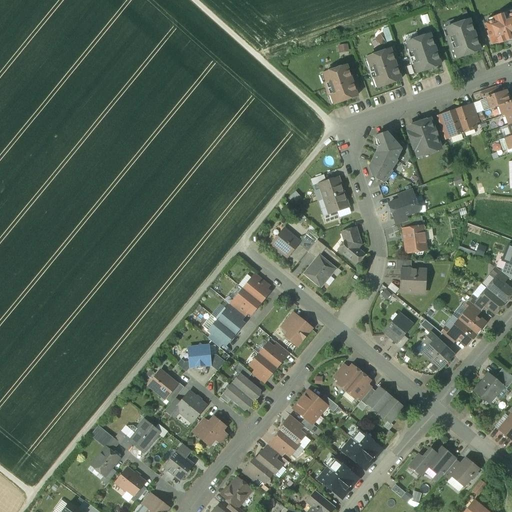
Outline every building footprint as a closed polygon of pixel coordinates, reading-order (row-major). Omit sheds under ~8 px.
[(511,14),(507,16),(506,13),(505,13),(493,18),(492,18),(493,21),(486,24),(485,24),(487,31),(486,32),(491,45),(497,43),(498,44),(511,39),(511,14)] [(469,21),(446,28),(449,37),(447,38),(451,51),(454,50),(457,59),(479,51),(469,21)] [(429,35),(406,43),(410,52),(407,53),(411,65),(414,65),(417,73),(440,65),(429,35)] [(400,80),(389,50),(367,58),(370,67),(367,68),(372,80),(374,79),(377,88),(400,80)] [(346,66),(323,74),(326,83),(324,84),(328,97),(331,96),(334,104),(356,97),(346,66)] [(498,88),(481,94),(483,100),(500,94),(498,88)] [(483,100),(479,101),(483,111),(499,106),(509,102),(506,92),(500,94),(483,100)] [(511,101),(509,102),(499,106),(502,116),(505,115),(511,112),(511,101)] [(473,105),(467,107),(473,124),(479,122),(473,105)] [(467,107),(455,111),(462,133),(475,129),(473,124),(467,107)] [(455,111),(443,115),(449,132),(451,137),(462,133),(455,111)] [(443,115),(437,117),(443,134),(449,132),(443,115)] [(430,120),(422,123),(422,122),(413,124),(414,126),(407,128),(409,133),(410,133),(415,149),(414,149),(417,157),(422,155),(423,157),(433,153),(432,152),(440,149),(435,136),(434,137),(432,130),(433,130),(430,120)] [(401,149),(386,133),(378,138),(380,144),(378,148),(379,148),(377,152),(369,167),(373,177),(384,183),(391,171),(389,170),(396,161),(395,160),(401,149)] [(511,136),(511,137),(499,141),(503,151),(511,147),(511,136)] [(323,175),(310,180),(312,186),(318,184),(325,182),(323,175)] [(325,182),(318,184),(323,200),(343,193),(338,178),(325,182)] [(412,189),(397,195),(399,200),(413,195),(414,195),(412,189)] [(343,193),(323,200),(328,215),(336,212),(348,208),(343,193)] [(399,200),(388,204),(394,220),(406,216),(419,211),(417,205),(413,195),(399,200)] [(328,215),(323,216),(326,223),(339,219),(336,212),(328,215)] [(406,216),(394,220),(396,226),(403,223),(408,222),(406,216)] [(408,222),(403,223),(404,230),(422,227),(420,217),(408,222)] [(404,230),(402,230),(405,254),(414,253),(414,254),(417,256),(421,255),(424,252),(423,251),(426,251),(423,227),(404,230)] [(355,228),(342,233),(344,240),(357,235),(355,228)] [(299,242),(283,230),(271,244),(287,257),(298,244),(299,242)] [(309,230),(299,242),(298,244),(307,252),(316,240),(318,238),(309,230)] [(357,235),(344,240),(345,241),(338,250),(355,264),(363,255),(356,249),(360,245),(357,235)] [(316,240),(307,252),(316,259),(318,256),(325,248),(316,240)] [(334,270),(318,256),(316,259),(304,274),(320,287),(334,270)] [(411,261),(396,260),(395,270),(401,271),(401,270),(411,270),(411,261)] [(511,264),(505,262),(501,272),(508,278),(511,280),(511,264)] [(508,278),(501,272),(496,268),(490,275),(495,279),(495,278),(502,284),(508,278)] [(411,270),(401,270),(401,271),(401,279),(404,279),(403,293),(415,294),(415,287),(424,287),(425,271),(411,270)] [(269,286),(258,277),(255,281),(265,290),(269,286)] [(511,292),(502,284),(495,278),(495,279),(486,289),(503,303),(511,292)] [(255,281),(251,279),(242,290),(260,304),(269,293),(265,290),(255,281)] [(503,303),(486,289),(478,299),(477,300),(485,306),(494,314),(503,303)] [(242,290),(234,300),(237,303),(248,312),(251,315),(260,304),(242,290)] [(485,306),(477,300),(478,299),(473,295),(468,302),(480,312),(485,306)] [(468,302),(463,308),(466,310),(467,310),(476,317),(480,312),(468,302)] [(237,303),(233,308),(234,308),(244,317),(248,312),(237,303)] [(244,317),(234,308),(229,313),(240,322),(244,317)] [(229,313),(226,310),(217,320),(217,321),(234,335),(243,324),(240,322),(229,313)] [(476,317),(467,310),(466,310),(458,321),(475,334),(484,324),(476,317)] [(211,315),(202,326),(208,331),(217,321),(217,320),(211,315)] [(291,315),(283,325),(289,331),(294,326),(292,325),(296,319),(291,315)] [(395,323),(393,322),(384,332),(396,342),(397,343),(403,336),(411,325),(398,315),(398,316),(400,318),(395,323)] [(303,325),(296,319),(292,325),(294,326),(289,331),(285,337),(297,347),(302,340),(307,335),(307,334),(311,329),(305,324),(303,325)] [(234,335),(217,321),(208,331),(211,334),(222,343),(225,346),(234,335)] [(437,333),(424,321),(420,326),(429,335),(430,334),(433,337),(437,333)] [(475,334),(458,321),(450,331),(449,332),(457,338),(466,345),(475,334)] [(450,331),(445,327),(440,333),(452,343),(457,338),(449,332),(450,331)] [(222,343),(211,334),(208,339),(218,348),(222,343)] [(433,337),(430,334),(429,335),(423,342),(428,347),(422,353),(440,369),(453,356),(433,337)] [(403,336),(397,343),(396,342),(394,345),(400,350),(408,340),(403,336)] [(423,342),(415,350),(421,355),(422,353),(428,347),(423,342)] [(273,349),(267,344),(259,355),(275,368),(284,358),(273,349)] [(288,353),(277,344),(273,349),(284,358),(288,353)] [(198,348),(188,349),(189,363),(190,368),(210,366),(209,356),(208,347),(202,347),(200,346),(198,348)] [(275,368),(259,355),(250,365),(256,370),(266,379),(267,379),(275,368)] [(224,363),(216,356),(209,356),(210,366),(217,372),(224,363)] [(184,363),(181,361),(177,365),(186,373),(190,368),(189,363),(184,363)] [(251,375),(238,363),(232,370),(239,376),(246,381),(251,375)] [(337,382),(336,384),(345,392),(360,373),(354,368),(353,369),(350,367),(346,372),(337,382)] [(341,368),(333,379),(337,382),(346,372),(341,368)] [(511,381),(511,378),(501,369),(494,379),(502,386),(502,387),(506,390),(511,381)] [(266,379),(256,370),(252,375),(262,384),(266,379)] [(176,385),(160,372),(148,385),(165,399),(176,385)] [(360,373),(345,392),(355,400),(356,398),(365,388),(369,382),(366,380),(367,379),(360,373)] [(494,379),(488,375),(474,392),(488,403),(494,396),(502,387),(502,386),(494,379)] [(239,376),(224,394),(231,399),(244,410),(245,408),(248,409),(249,406),(249,404),(254,398),(256,398),(258,396),(258,393),(259,392),(246,381),(239,376)] [(184,388),(178,383),(176,385),(165,399),(170,404),(174,400),(184,388)] [(502,387),(494,396),(499,400),(501,400),(508,392),(506,390),(502,387)] [(365,388),(356,398),(360,402),(369,391),(365,388)] [(369,391),(360,402),(366,407),(367,405),(366,404),(376,393),(371,389),(369,391)] [(376,393),(366,404),(367,405),(378,414),(391,399),(379,389),(376,393)] [(319,401),(308,391),(300,400),(319,416),(326,407),(327,407),(319,401)] [(179,404),(175,409),(176,409),(191,422),(204,406),(188,393),(179,404)] [(224,394),(223,393),(220,398),(227,404),(231,399),(224,394)] [(338,407),(324,395),(319,401),(327,407),(326,407),(333,413),(338,407)] [(391,399),(378,414),(390,423),(402,408),(391,399)] [(170,404),(165,410),(171,415),(176,409),(175,409),(179,404),(174,400),(170,404)] [(319,416),(300,400),(293,410),(304,419),(311,425),(312,425),(319,416)] [(511,414),(499,431),(506,437),(506,436),(511,440),(511,439),(511,414)] [(300,424),(289,415),(285,421),(286,422),(286,421),(299,432),(303,427),(300,424)] [(206,427),(198,436),(199,437),(210,446),(225,427),(213,418),(206,427)] [(304,419),(300,424),(303,427),(314,436),(319,430),(312,425),(311,425),(304,419)] [(299,432),(286,421),(286,422),(281,427),(279,428),(277,430),(279,431),(296,445),(304,436),(299,432)] [(200,422),(191,432),(198,438),(199,437),(198,436),(206,427),(200,422)] [(159,433),(146,423),(142,429),(139,427),(136,429),(128,439),(128,440),(132,444),(143,453),(159,433)] [(133,426),(126,427),(121,433),(128,439),(136,429),(133,426)] [(356,430),(349,438),(352,440),(342,452),(365,470),(370,463),(369,462),(374,457),(375,457),(381,450),(356,430)] [(296,445),(279,431),(277,433),(278,435),(273,441),(273,440),(272,441),(286,452),(290,456),(298,447),(296,445)] [(389,431),(380,442),(385,445),(393,435),(389,431)] [(121,433),(114,441),(127,451),(132,444),(128,440),(128,439),(121,433)] [(310,441),(304,436),(296,445),(302,450),(310,441)] [(286,452),(272,441),(268,446),(278,454),(281,457),(286,452)] [(278,454),(268,446),(266,449),(263,451),(274,460),(278,454)] [(119,459),(105,448),(91,465),(104,476),(105,477),(111,469),(119,459)] [(436,455),(427,466),(427,467),(436,474),(439,471),(450,457),(451,456),(442,448),(436,455)] [(422,459),(418,455),(409,466),(420,475),(427,467),(427,466),(436,455),(430,450),(422,459)] [(263,451),(259,455),(260,456),(259,458),(256,459),(255,460),(273,474),(274,475),(276,472),(276,469),(279,465),(280,465),(263,451)] [(176,452),(164,468),(180,480),(192,465),(176,452)] [(191,454),(189,458),(197,462),(199,458),(191,454)] [(450,457),(439,471),(444,474),(455,461),(453,459),(450,457)] [(255,460),(254,459),(253,461),(253,463),(251,465),(250,464),(246,468),(247,469),(257,477),(263,482),(267,478),(270,477),(273,474),(255,460)] [(357,480),(332,459),(326,467),(328,469),(319,481),(341,499),(347,492),(345,491),(350,486),(351,487),(357,480)] [(444,474),(443,475),(449,480),(452,477),(463,486),(477,470),(465,459),(460,466),(455,461),(444,474)] [(286,470),(279,465),(276,469),(276,472),(274,475),(278,479),(286,470)] [(111,469),(105,477),(104,476),(100,481),(106,485),(116,473),(111,469)] [(127,469),(116,483),(126,491),(127,490),(133,495),(133,496),(141,486),(144,483),(127,469)] [(257,477),(247,469),(243,474),(253,482),(257,477)] [(242,484),(236,479),(222,496),(230,503),(237,508),(251,491),(248,488),(247,486),(245,484),(242,484)] [(405,493),(395,485),(391,490),(401,498),(405,493)] [(141,486),(133,496),(133,495),(129,500),(135,504),(146,490),(141,486)] [(329,511),(333,508),(315,494),(307,503),(313,508),(309,511),(329,511)] [(150,495),(143,505),(149,509),(156,499),(150,495)] [(149,509),(146,511),(165,511),(168,508),(156,499),(149,509)] [(80,511),(69,503),(62,511),(80,511)] [(237,508),(230,503),(226,509),(230,511),(242,511),(237,508)]
